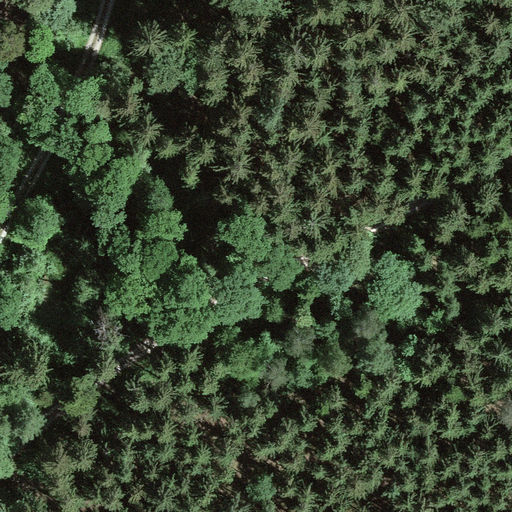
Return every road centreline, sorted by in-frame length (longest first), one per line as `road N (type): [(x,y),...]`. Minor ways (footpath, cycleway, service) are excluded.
road 1 (track): [(511,150),(144,346),(36,426),(0,465)]
road 2 (track): [(103,0),(90,59),(0,221)]
